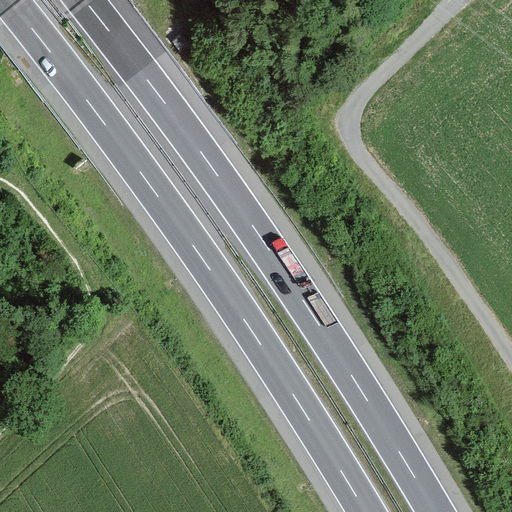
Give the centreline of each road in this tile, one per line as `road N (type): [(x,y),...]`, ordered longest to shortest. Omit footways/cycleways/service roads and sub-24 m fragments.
road 1 (motorway): [(9,0),(197,254),(364,511)]
road 2 (motorway): [(437,511),(235,198),(85,0)]
